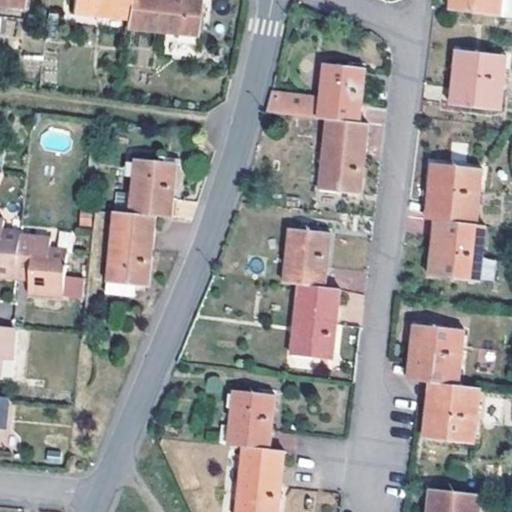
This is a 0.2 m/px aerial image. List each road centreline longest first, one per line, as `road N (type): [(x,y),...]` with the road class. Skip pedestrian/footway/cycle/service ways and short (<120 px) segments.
road 1 (residential): [(96,494),(203,264),(245,132),(271,0)]
road 2 (residential): [(364,507),(413,27)]
road 3 (track): [(245,132),(0,100)]
